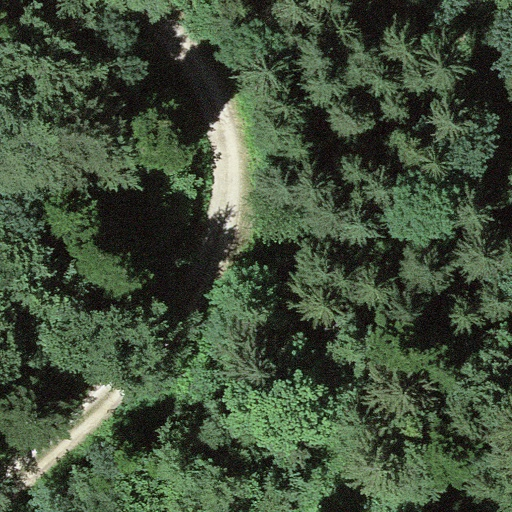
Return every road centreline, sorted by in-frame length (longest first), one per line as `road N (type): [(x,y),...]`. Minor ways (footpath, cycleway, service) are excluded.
road 1 (track): [(136,0),(183,51),(208,95),(218,186),(192,266),(139,363),(0,495)]
road 2 (track): [(0,219),(218,186)]
